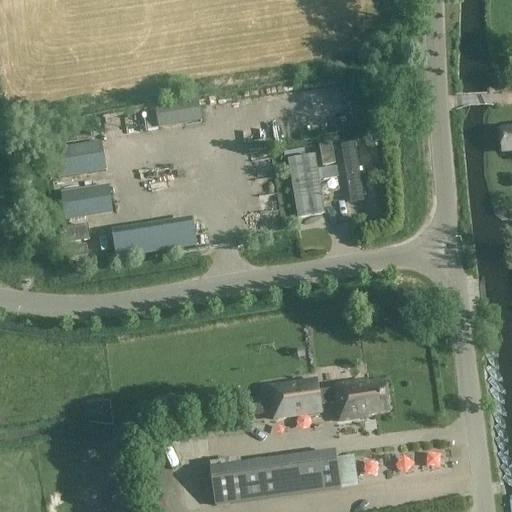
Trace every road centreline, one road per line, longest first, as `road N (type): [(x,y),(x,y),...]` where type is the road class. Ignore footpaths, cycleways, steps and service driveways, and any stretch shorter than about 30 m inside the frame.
road 1 (unclassified): [(0,300),(124,305),(450,250)]
road 2 (unclassified): [(482,511),(450,250)]
road 3 (unclassified): [(450,250),(431,0)]
